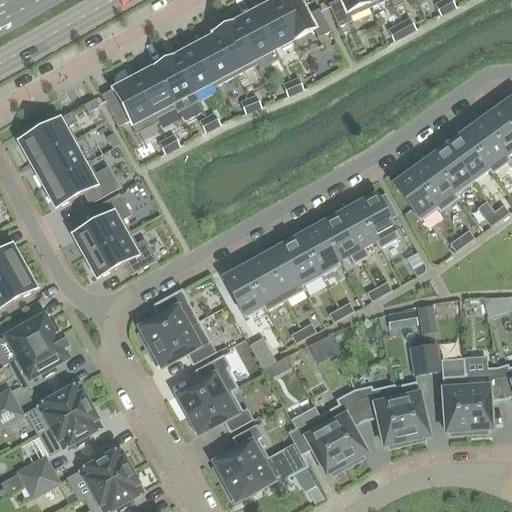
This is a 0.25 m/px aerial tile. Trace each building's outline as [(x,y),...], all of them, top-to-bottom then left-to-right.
[(298,0),(282,0),(274,4),(294,42),(314,32),(318,40),(330,33),(319,11),(307,18),(298,0)] [(338,0),(340,1),(328,7),(338,30),(351,24),(348,15),(367,6),(364,0),(338,0)] [(388,0),(393,10),(403,6),(400,0),(388,0)] [(449,0),(447,0),(442,3),(448,15),(455,10),(449,0)] [(448,15),(442,3),(434,8),(440,19),(448,15)] [(274,52),(294,42),(274,4),(253,15),(274,53),(274,52)] [(253,15),(233,25),(256,68),(276,57),(274,52),(274,53),(253,15)] [(405,38),(415,32),(409,21),(399,27),(405,38)] [(212,36),(213,38),(214,38),(235,78),(256,68),(233,25),(212,36)] [(405,38),(399,27),(387,33),(393,44),(405,38)] [(214,90),(235,78),(214,38),(213,38),(194,49),(213,85),(212,85),(214,90)] [(194,49),(173,59),(193,96),(194,95),(212,85),(213,85),(194,49)] [(198,104),(194,95),(193,96),(173,59),(153,70),(175,111),(174,111),(176,115),(198,104)] [(154,121),(156,121),(174,111),(175,111),(153,70),(133,81),(154,121)] [(154,121),(133,81),(101,98),(104,104),(118,130),(129,124),(136,136),(158,125),(156,121),(154,121)] [(290,84),(295,96),(303,93),(298,81),(290,84)] [(282,88),(287,99),(295,96),(290,84),(282,88)] [(253,114),(261,111),(256,99),(248,102),(253,114)] [(511,129),(511,100),(498,111),(511,129)] [(88,115),(99,109),(98,108),(95,102),(84,108),(88,115)] [(240,105),(245,117),(253,114),(248,102),(240,105)] [(511,156),(511,129),(498,111),(481,123),(507,160),(508,159),(511,156)] [(68,129),(77,124),(71,115),(18,144),(31,167),(71,144),(71,145),(76,142),(68,129)] [(212,132),(220,128),(214,117),(206,121),(212,132)] [(199,124),(204,136),(212,132),(206,121),(199,124)] [(507,160),(481,123),(463,136),(490,172),(489,173),(492,177),(511,163),(508,159),(507,160)] [(112,151),(120,147),(114,136),(106,140),(112,151)] [(489,173),(490,172),(463,136),(446,149),(472,185),(489,173)] [(166,142),(172,153),(179,149),(173,138),(166,142)] [(164,157),(172,153),(166,142),(158,146),(164,157)] [(31,167),(43,189),(83,166),(71,145),(71,144),(31,167)] [(472,185),(446,149),(428,162),(455,198),(455,197),(472,185)] [(437,211),(439,215),(458,201),(455,197),(455,198),(428,162),(411,174),(437,211)] [(87,164),(83,166),(43,189),(55,211),(83,196),(89,208),(119,191),(107,170),(95,177),(87,164)] [(437,211),(411,174),(393,187),(419,224),(437,211)] [(84,260),(129,235),(122,222),(131,218),(119,197),(93,211),(99,222),(72,238),(84,260)] [(374,244),(379,252),(399,241),(375,197),(355,208),(375,243),(374,244)] [(375,243),(355,208),(337,218),(361,263),(369,259),(364,249),(374,244),(375,243)] [(503,208),(494,215),(499,223),(509,216),(503,208)] [(494,215),(484,222),(490,230),(499,223),(494,215)] [(361,263),(337,218),(318,229),(337,264),(338,264),(348,258),(354,267),(361,263)] [(338,264),(337,264),(318,229),(299,239),(320,279),(340,268),(338,264)] [(468,233),(459,240),(465,248),(474,241),(468,233)] [(136,247),(129,235),(84,260),(97,281),(124,266),(130,278),(156,263),(144,242),(136,247)] [(320,279),(299,239),(280,250),(302,289),(320,279)] [(459,240),(449,247),(455,255),(465,248),(459,240)] [(0,254),(0,282),(23,270),(11,248),(0,254)] [(285,304),(305,293),(302,289),(280,250),(261,260),(285,304)] [(263,310),(265,315),(285,304),(261,260),(242,271),(264,310),(263,310)] [(411,271),(416,280),(424,275),(426,270),(423,265),(411,271)] [(23,270),(0,282),(0,311),(35,292),(23,270)] [(263,310),(264,310),(242,271),(222,282),(244,321),(263,310)] [(386,285),(376,290),(381,299),(391,293),(386,285)] [(371,305),(381,299),(376,290),(366,296),(371,305)] [(198,324),(181,293),(158,306),(164,317),(139,331),(141,335),(138,337),(147,353),(198,324)] [(502,302),(506,316),(511,314),(508,301),(502,302)] [(349,306),(338,311),(343,320),(353,314),(349,306)] [(419,321),(432,319),(430,309),(417,312),(419,321)] [(333,326),(343,320),(338,311),(328,317),(333,326)] [(414,313),(387,318),(389,332),(417,327),(414,313)] [(5,340),(0,342),(0,352),(1,354),(8,350),(15,362),(60,337),(55,339),(43,318),(29,326),(27,323),(15,329),(17,333),(4,340),(5,340)] [(198,324),(147,353),(155,369),(159,367),(161,371),(186,357),(192,368),(216,355),(198,324)] [(311,327),(301,332),(306,341),(316,335),(311,327)] [(295,347),(306,341),(301,332),(291,338),(295,347)] [(15,362),(8,366),(23,393),(32,388),(29,383),(41,377),(43,380),(55,373),(53,370),(68,362),(63,353),(67,351),(60,337),(15,362)] [(330,339),(320,344),(327,357),(336,352),(330,339)] [(275,364),(262,341),(249,348),(262,371),(275,364)] [(427,376),(440,374),(436,348),(423,350),(427,376)] [(414,378),(427,376),(423,350),(410,352),(414,378)] [(231,395),(238,391),(227,372),(230,370),(223,358),(195,373),(201,384),(176,398),(187,418),(231,394),(231,395)] [(464,363),(441,365),(442,380),(445,435),(450,435),(450,438),(468,437),(464,376),(464,363)] [(503,402),(511,399),(511,369),(508,371),(507,367),(496,369),(503,402)] [(486,375),(464,376),(468,437),(486,436),(486,432),(491,432),(489,403),(503,402),(496,369),(486,371),(486,375)] [(393,388),(407,447),(424,443),(423,440),(428,438),(416,385),(394,389),(394,388),(393,388)] [(37,438),(89,409),(77,387),(62,395),(60,392),(49,398),(50,402),(38,409),(39,409),(25,417),(37,438)] [(364,423),(377,420),(383,449),(388,448),(389,451),(407,447),(393,388),(372,392),(371,389),(353,393),(364,423)] [(361,458),(366,455),(352,430),(364,423),(353,393),(335,403),(338,408),(319,418),(347,470),(363,461),(361,458)] [(8,394),(0,398),(0,414),(15,406),(8,394)] [(187,418),(198,438),(224,424),(230,435),(253,423),(246,411),(242,414),(231,395),(231,394),(187,418)] [(0,414),(0,430),(21,419),(15,406),(0,414)] [(101,431),(89,409),(37,438),(49,459),(62,452),(62,453),(75,446),(77,449),(88,443),(87,439),(101,431)] [(332,479),(347,470),(319,418),(300,428),(287,436),(294,446),(300,458),(312,452),(326,478),(330,475),(332,479)] [(268,460),(257,441),(262,439),(256,427),(232,440),(239,451),(213,465),(216,470),(212,471),(221,487),(262,465),(262,464),(268,460)] [(262,464),(262,465),(221,487),(230,503),(233,501),(235,505),(273,485),(272,482),(277,479),(280,484),(291,477),(292,478),(306,469),(300,458),(294,446),(268,460),(262,464)] [(83,500),(131,474),(119,452),(104,460),(102,457),(90,463),(92,467),(79,474),(80,474),(67,482),(78,502),(82,500),(83,500)] [(20,477),(26,488),(51,474),(45,462),(19,476),(20,477)] [(26,488),(32,500),(58,486),(51,474),(26,488)] [(143,496),(131,474),(83,500),(89,511),(113,511),(116,511),(121,511),(130,508),(128,504),(143,496)] [(20,477),(3,486),(5,491),(8,497),(9,497),(26,488),(20,477)] [(8,497),(5,491),(0,493),(0,495),(2,500),(8,497)]
